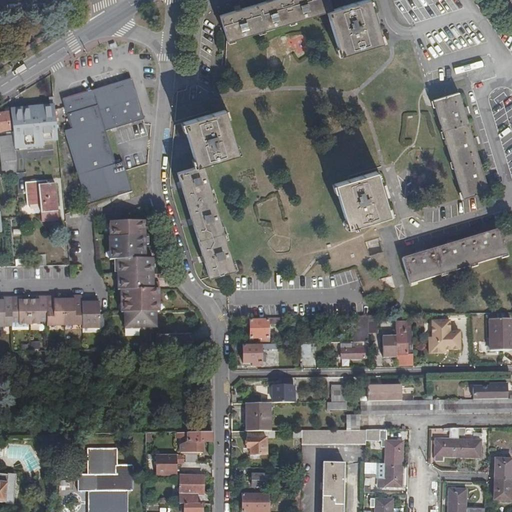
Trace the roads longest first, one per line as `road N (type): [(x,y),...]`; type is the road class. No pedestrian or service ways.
road 1 (residential): [(221,377),(511,370)]
road 2 (residential): [(161,202),(187,280),(216,316),(221,377)]
road 3 (residential): [(511,65),(474,11),(400,32),(384,0)]
road 4 (residential): [(511,205),(408,235),(389,171)]
road 5 (residential): [(511,66),(477,80),(511,200)]
road 6 (residential): [(91,285),(88,210),(161,202)]
road 7 (residential): [(221,377),(221,511)]
road 8 (secondary): [(106,20),(0,85)]
road 9 (residential): [(165,79),(161,202)]
road 10 (residential): [(225,0),(200,13),(193,79),(165,79)]
